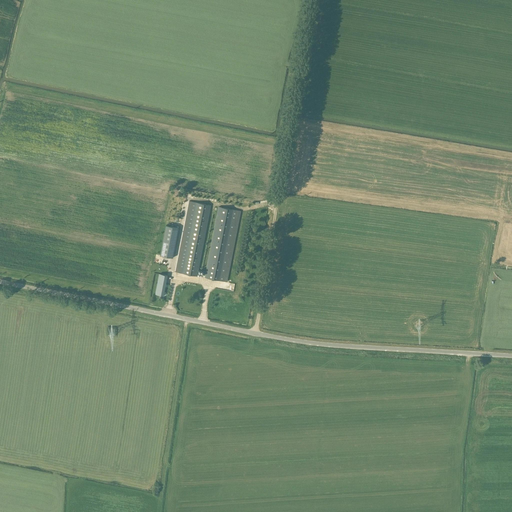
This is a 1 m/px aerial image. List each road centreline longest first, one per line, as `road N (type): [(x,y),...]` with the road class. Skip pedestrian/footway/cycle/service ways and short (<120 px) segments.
road 1 (unclassified): [(511,355),(310,343),(0,281)]
road 2 (track): [(186,319),(158,511)]
